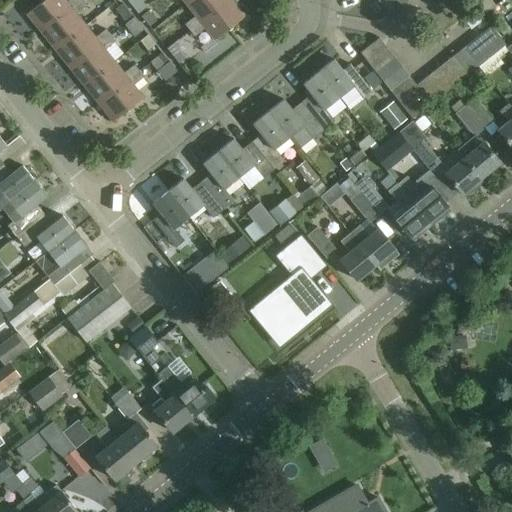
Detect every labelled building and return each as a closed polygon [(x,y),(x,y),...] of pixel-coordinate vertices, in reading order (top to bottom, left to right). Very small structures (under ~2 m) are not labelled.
[(41,32),(81,0),(69,0),(67,2),(64,0),(44,0),(27,14),(41,32)] [(87,6),(82,0),(81,0),(41,32),(55,50),(86,26),(76,14),(87,6)] [(146,5),(141,0),(128,0),(138,12),(146,5)] [(191,0),(186,4),(195,16),(185,24),(190,31),(227,0),(191,0)] [(245,16),(232,0),(227,0),(190,31),(194,37),(205,28),(215,40),(245,16)] [(399,8),(393,0),(377,0),(389,15),(399,8)] [(132,15),(122,3),(115,9),(125,21),(132,15)] [(148,11),(141,16),(149,27),(156,21),(148,11)] [(144,30),(134,17),(124,25),(134,37),(144,30)] [(86,26),(55,50),(70,68),(111,35),(106,29),(95,38),(86,26)] [(481,34),(496,53),(505,46),(491,27),(481,34)] [(481,34),(472,41),(487,60),(496,53),(481,34)] [(115,41),(111,35),(70,68),(84,86),(114,62),(105,50),(115,41)] [(148,35),(140,41),(148,51),(155,45),(148,35)] [(368,62),(386,48),(380,39),(361,53),(368,62)] [(487,60),(472,41),(463,48),(478,67),(487,60)] [(173,43),(167,49),(178,63),(185,58),(173,43)] [(394,57),(386,48),(368,62),(375,72),(394,57)] [(478,67),(463,48),(453,56),(468,75),(478,67)] [(158,56),(150,62),(157,71),(165,65),(158,56)] [(453,56),(444,63),(459,82),(468,75),(453,56)] [(394,57),(375,72),(383,81),(401,66),(394,57)] [(333,61),(319,72),(339,98),(354,86),(364,99),(373,92),(350,64),(342,71),(333,61)] [(114,62),(84,86),(98,104),(139,71),(134,65),(124,73),(114,62)] [(459,82),(444,63),(435,71),(449,90),(459,82)] [(409,76),(401,66),(383,81),(391,91),(409,76)] [(139,71),(98,104),(113,122),(143,98),(133,85),(144,77),(139,71)] [(449,90),(435,71),(425,78),(440,97),(449,90)] [(339,98),(319,72),(303,85),(311,95),(303,101),(325,129),(335,122),(325,109),(339,98)] [(416,85),(409,76),(391,91),(397,100),(416,85)] [(416,85),(397,100),(412,119),(440,97),(425,78),(416,85)] [(474,97),(465,105),(485,128),(494,120),(474,97)] [(284,100),(269,112),(289,138),(298,149),(313,138),(313,139),(322,132),(300,104),(292,110),(284,100)] [(393,130),(407,119),(393,101),(380,112),(393,130)] [(511,108),(510,106),(508,103),(499,111),(508,121),(497,129),(511,146),(511,108)] [(455,113),(474,136),(476,135),(485,128),(465,105),(455,113)] [(289,138),(269,112),(253,125),(261,135),(253,141),(275,169),(285,162),(275,149),(289,138)] [(399,133),(373,154),(386,170),(412,149),(399,133)] [(474,136),(458,149),(464,157),(481,178),(500,162),(483,141),(482,142),(476,135),(474,136)] [(218,152),(239,178),(253,166),(263,179),(272,171),(250,144),(242,150),(233,139),(218,152)] [(423,140),(413,148),(438,178),(440,176),(434,168),(433,164),(439,159),(423,140)] [(239,178),(218,152),(203,164),(211,174),(203,181),(226,209),(234,202),(224,189),(239,178)] [(434,168),(440,176),(446,183),(450,179),(462,193),(465,197),(477,187),(474,183),(481,178),(464,157),(448,170),(439,159),(433,164),(434,168)] [(339,163),(345,171),(352,166),(346,158),(339,163)] [(296,168),(310,186),(318,179),(304,161),(296,168)] [(34,181),(22,166),(11,175),(4,167),(0,170),(0,208),(1,208),(34,181)] [(379,215),(389,207),(364,177),(355,185),(379,215)] [(310,186),(303,192),(310,201),(326,189),(318,179),(310,186)] [(369,223),(379,215),(355,185),(349,179),(339,187),(369,223)] [(168,192),(188,218),(203,206),(213,218),(222,212),(199,183),(191,190),(183,180),(168,192)] [(46,197),(34,181),(1,208),(12,221),(6,225),(13,235),(41,213),(35,206),(46,197)] [(397,183),(388,190),(402,208),(392,216),(409,237),(410,237),(413,241),(425,231),(422,227),(428,222),(403,191),(397,183)] [(438,220),(450,210),(447,206),(430,185),(419,194),(411,184),(403,191),(428,222),(435,216),(438,220)] [(188,218),(168,192),(153,204),(161,214),(153,220),(175,248),(184,241),(174,229),(188,218)] [(293,195),(303,207),(310,201),(303,192),(299,195),(297,192),(293,195)] [(286,198),(269,211),(280,225),(297,212),(286,198)] [(254,242),(273,227),(263,214),(244,230),(254,242)] [(47,251),(73,231),(61,216),(51,225),(44,216),(16,239),(24,248),(36,238),(47,251)] [(274,236),(277,240),(283,235),(286,239),(295,231),(289,223),(274,236)] [(377,228),(369,235),(359,225),(350,233),(376,265),(382,259),(386,264),(397,254),(394,250),(395,249),(377,228)] [(326,259),(336,250),(317,227),(307,236),(326,259)] [(34,261),(49,279),(53,285),(90,256),(89,255),(89,256),(83,249),(86,246),(73,231),(47,251),(34,261)] [(341,241),(349,251),(340,259),(357,280),(376,265),(350,233),(341,241)] [(230,245),(238,255),(251,245),(243,235),(230,245)] [(278,345),(328,304),(308,280),(325,266),(300,235),(274,256),(291,277),(250,310),(278,345)] [(197,264),(211,280),(227,267),(214,251),(197,264)] [(49,279),(33,292),(43,305),(33,313),(36,317),(62,296),(91,274),(88,270),(82,262),(53,285),(49,279)] [(103,290),(115,281),(99,262),(88,270),(91,274),(103,290)] [(76,329),(120,294),(112,284),(68,318),(76,329)] [(4,314),(9,320),(15,327),(33,313),(43,305),(33,292),(4,314)] [(37,341),(25,326),(18,331),(29,346),(37,341)] [(144,327),(129,339),(151,366),(160,358),(151,347),(157,343),(144,327)] [(0,359),(5,366),(9,363),(26,351),(15,336),(0,346),(0,359)] [(456,349),(464,348),(463,336),(454,337),(456,349)] [(0,389),(19,376),(13,368),(30,355),(26,351),(9,363),(10,365),(0,371),(0,389)] [(192,416),(211,401),(210,400),(215,397),(207,388),(203,391),(189,374),(180,382),(167,366),(158,374),(162,380),(192,416)] [(55,371),(28,391),(43,411),(63,395),(62,394),(68,389),(55,371)] [(152,387),(161,397),(151,405),(173,432),(192,416),(162,380),(152,387)] [(123,388),(111,398),(114,403),(127,392),(123,388)] [(141,409),(127,392),(114,403),(128,419),(141,409)] [(134,418),(114,434),(113,435),(136,463),(141,459),(144,460),(152,454),(151,450),(157,446),(134,418)] [(76,449),(91,436),(78,420),(63,432),(76,449)] [(96,434),(107,447),(96,457),(114,480),(136,463),(113,435),(114,434),(107,425),(96,434)] [(64,458),(79,477),(89,468),(73,450),(64,458)] [(0,461),(0,482),(13,473),(3,459),(0,461)] [(0,488),(0,494),(5,500),(17,491),(24,500),(31,494),(23,484),(23,485),(15,476),(0,488)] [(30,479),(23,484),(31,494),(32,494),(38,489),(30,478),(30,479)] [(47,497),(39,504),(45,511),(75,511),(77,511),(56,485),(45,495),(47,497)] [(385,511),(386,511),(378,498),(367,504),(357,486),(310,511),(385,511)] [(24,500),(22,501),(30,511),(29,511),(45,511),(39,504),(32,494),(31,494),(24,500)]
